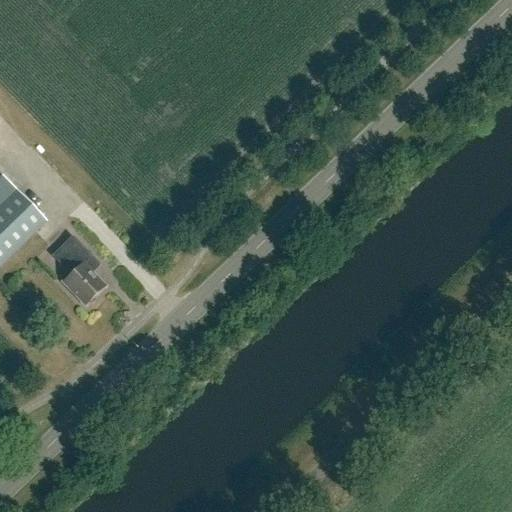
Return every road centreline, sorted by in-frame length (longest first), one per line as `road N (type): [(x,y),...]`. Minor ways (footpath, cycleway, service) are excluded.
road 1 (tertiary): [(0,491),(511,2)]
road 2 (unclassified): [(285,511),(511,298)]
